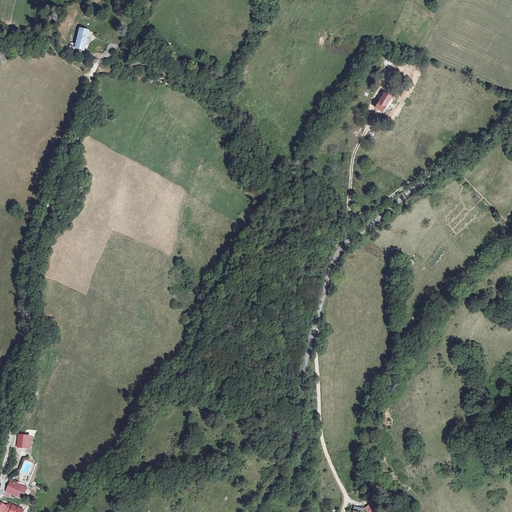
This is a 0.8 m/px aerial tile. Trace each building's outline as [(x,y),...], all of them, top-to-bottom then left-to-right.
[(74,48),(84,51),(90,30),(79,27),(74,48)] [(383,100),(380,98),(375,107),(384,112),(387,106),(389,106),(394,98),(386,94),(383,100)] [(20,435),(19,448),(30,449),(30,436),(20,435)] [(27,488),(11,481),(7,491),(7,492),(10,493),(18,496),(21,498),(24,499),(27,488)] [(0,502),(0,511),(3,511),(4,510),(7,511),(9,511),(12,506),(6,503),(5,505),(0,502)]
